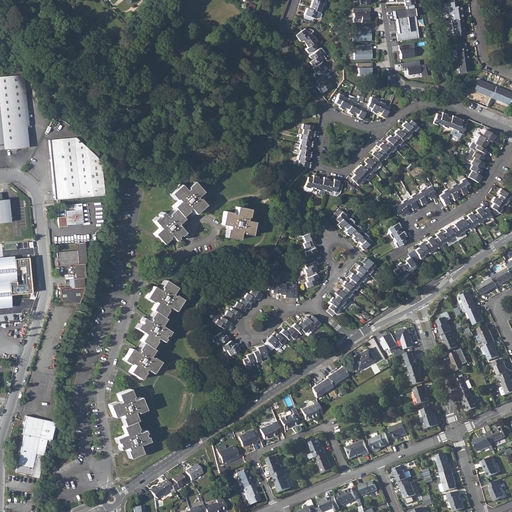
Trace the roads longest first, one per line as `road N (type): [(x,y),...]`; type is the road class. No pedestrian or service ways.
road 1 (residential): [(0,177),(22,180),(38,200),(46,289),(1,444),(0,477)]
road 2 (residential): [(351,339),(117,495)]
road 3 (residential): [(108,492),(99,396),(146,277)]
road 4 (residential): [(348,477),(328,430),(319,427),(257,454),(273,507)]
road 5 (residential): [(381,128),(348,169),(322,168),(315,160),(326,112)]
road 6 (residential): [(450,91),(400,84),(393,75),(382,0)]
road 7 (residential): [(326,112),(283,50),(294,0)]
